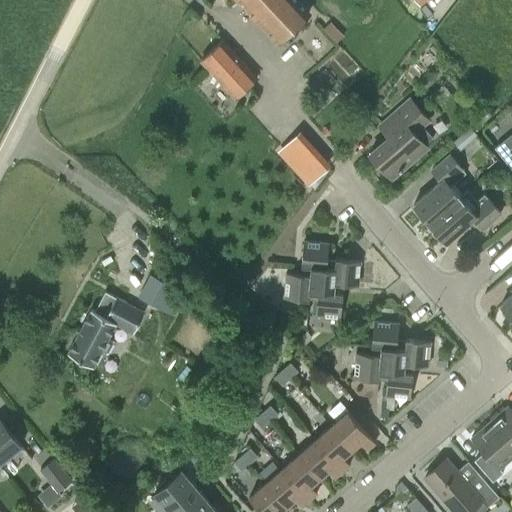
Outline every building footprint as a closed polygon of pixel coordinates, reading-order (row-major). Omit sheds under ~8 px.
[(298,0),(239,0),(277,41),(309,12),(298,0)] [(336,41),(342,35),(330,23),(324,28),(336,41)] [(256,76),(223,40),(201,60),(235,97),(256,76)] [(320,80),(314,85),(321,93),(327,88),(320,80)] [(393,132),(369,152),(380,164),(381,164),(388,173),(391,171),(395,175),(417,156),(415,153),(433,137),(422,125),(429,119),(410,98),(383,122),(393,132)] [(477,135),(470,127),(454,141),(460,150),(477,135)] [(511,132),(494,147),(511,168),(511,132)] [(298,135),(278,154),(305,184),(326,165),(298,135)] [(430,222),(460,196),(451,185),(466,172),(449,154),(431,169),(441,180),(414,203),(430,222)] [(476,200),(467,190),(460,196),(430,222),(446,241),(473,217),(482,228),(501,212),(484,193),(476,200)] [(311,266),(327,266),(329,242),(304,240),(301,265),(311,266)] [(335,267),(334,283),(358,285),(361,260),(335,257),(335,267)] [(335,267),(327,266),(311,266),(310,274),(310,290),(318,290),(334,291),(334,283),(335,267)] [(310,290),(310,274),(286,272),(284,297),(309,299),(310,290)] [(152,275),(141,297),(169,312),(181,290),(152,275)] [(511,292),(511,293),(501,303),(511,316),(511,287),(509,290),(511,292)] [(343,291),(334,291),(318,290),(315,314),(341,316),(343,291)] [(91,308),(67,352),(93,365),(101,350),(105,352),(108,351),(113,342),(112,339),(108,337),(116,323),(133,332),(144,311),(116,296),(106,291),(96,310),(91,308)] [(216,320),(216,336),(231,335),(231,319),(216,320)] [(381,346),(397,346),(399,322),(374,320),(372,345),(381,346)] [(306,343),(312,337),(306,331),(300,337),(306,343)] [(405,347),(404,363),(428,365),(431,340),(406,338),(405,347)] [(405,347),(397,346),(381,346),(380,354),(380,370),(388,370),(404,371),(404,363),(405,347)] [(380,370),(380,354),(356,351),(354,377),(379,379),(380,370)] [(291,377),(298,371),(291,363),(284,369),(291,377)] [(282,384),(291,377),(284,369),(275,376),(282,384)] [(413,372),(404,371),(388,370),(385,394),(410,397),(413,372)] [(489,421),(511,446),(511,410),(507,405),(489,421)] [(270,406),(263,411),(270,420),(277,414),(270,406)] [(347,409),(330,424),(352,449),(361,441),(367,448),(375,442),(347,409)] [(263,411),(255,419),(262,427),(270,420),(263,411)] [(0,460),(20,444),(0,418),(0,460)] [(499,468),(511,456),(511,446),(489,421),(471,436),(484,451),(474,460),(492,481),(503,472),(499,468)] [(330,424),(314,438),(342,470),(350,463),(344,456),(352,449),(330,424)] [(314,438),(298,452),(320,478),(329,470),(335,476),(342,470),(314,438)] [(250,463),(258,456),(250,447),(243,454),(250,463)] [(298,452),(281,467),(309,499),(317,491),(311,485),(320,478),(298,452)] [(241,470),(250,463),(243,454),(234,462),(241,470)] [(447,457),(425,477),(455,511),(465,511),(481,498),(488,506),(499,496),(477,470),(467,479),(447,457)] [(58,491),(72,479),(54,458),(40,469),(58,491)] [(195,483),(180,467),(153,490),(167,507),(195,483)] [(281,467),(265,481),(287,506),(296,498),(302,505),(309,499),(281,467)] [(265,481),(249,495),(251,498),(257,504),(263,511),(280,511),(287,506),(265,481)] [(171,511),(194,511),(209,500),(195,483),(167,507),(171,511)] [(413,511),(415,511),(423,505),(416,497),(407,505),(413,511)] [(251,498),(245,504),(250,510),(257,504),(251,498)] [(219,511),(209,500),(194,511),(219,511)] [(100,511),(93,503),(80,511),(100,511)]
